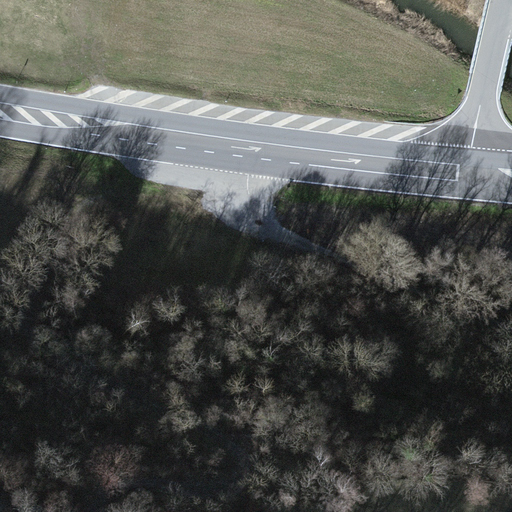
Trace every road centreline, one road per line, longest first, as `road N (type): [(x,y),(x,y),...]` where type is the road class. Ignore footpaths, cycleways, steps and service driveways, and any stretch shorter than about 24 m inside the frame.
road 1 (primary): [(0,110),(252,150)]
road 2 (primary): [(252,150),(465,173)]
road 3 (residential): [(252,150),(263,227),(354,280)]
road 4 (unclassified): [(502,0),(465,173)]
